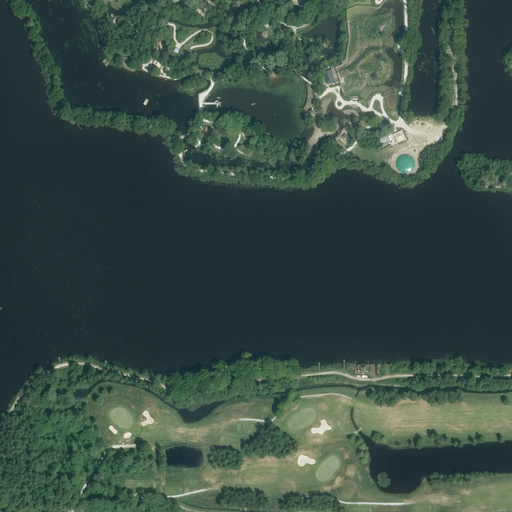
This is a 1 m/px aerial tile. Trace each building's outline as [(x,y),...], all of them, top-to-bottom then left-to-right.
[(337,2),(332,5),(336,11),(341,9),(337,2)] [(331,70),(326,72),(330,84),(335,82),(333,75),(331,70)] [(205,130),(203,134),(208,136),(208,135),(212,136),(214,132),(210,130),(211,128),(210,128),(206,126),(205,130)] [(388,136),(379,140),(380,144),(387,140),(389,144),(391,143),(392,143),(391,143),(388,136)] [(396,157),(400,174),(416,170),(412,153),(396,157)]
